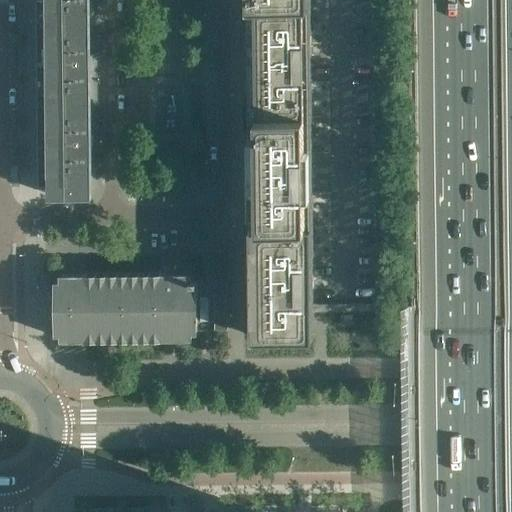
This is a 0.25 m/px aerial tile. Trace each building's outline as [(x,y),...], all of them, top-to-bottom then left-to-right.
[(92,53),(91,0),(38,0),(39,22),(39,56),(40,64),(40,144),(41,181),(50,181),(50,195),(93,194),(93,146),(93,133),(92,66),(92,53)] [(311,35),(311,4),(257,4),(258,114),(312,114),(312,82),(306,82),(305,35),(311,35)] [(313,146),(312,114),(258,114),(260,225),(314,224),(313,192),(307,192),(306,146),(313,146)] [(314,256),(314,224),(260,225),(261,337),(315,336),(314,310),(314,303),(308,303),(307,256),(314,256)] [(228,330),(227,279),(197,280),(197,279),(191,279),(191,273),(162,273),(162,272),(86,273),(86,274),(62,274),(62,281),(56,281),(57,332),(62,332),(62,339),(87,339),(87,340),(163,339),(163,338),(192,337),(192,331),(197,331),(197,330),(228,330)]
